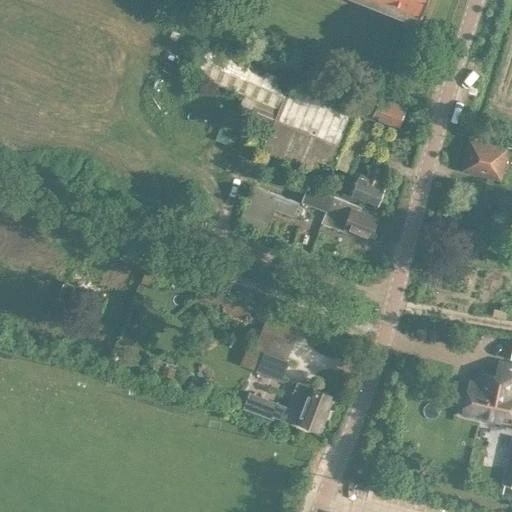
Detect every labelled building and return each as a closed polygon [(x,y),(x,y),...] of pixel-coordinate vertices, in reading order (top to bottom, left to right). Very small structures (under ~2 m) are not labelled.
[(383,0),(419,14),(424,0),(383,0)] [(234,112),(268,127),(259,148),(310,170),(314,159),(332,167),(333,165),(348,172),(369,121),(355,115),(356,111),(287,82),(287,80),(200,42),(189,69),(185,75),(198,81),(200,75),(242,93),(234,112)] [(406,104),(378,93),(364,88),(356,109),(369,113),(397,124),(406,104)] [(231,126),(220,122),(214,138),(231,145),(235,136),(228,133),(231,126)] [(460,169),(500,179),(506,156),(503,156),(506,145),(468,135),(460,169)] [(353,200),(353,199),(355,195),(376,204),(383,183),(378,181),(383,168),(369,163),(363,176),(357,173),(353,183),(334,174),(329,184),(340,189),(338,194),(353,200)] [(236,221),(264,232),(273,207),(292,214),(297,201),(251,183),(236,221)] [(301,199),(324,208),(319,220),(341,229),(343,224),(368,235),(377,215),(358,208),(360,205),(327,192),(306,184),(301,199)] [(500,234),(511,237),(511,208),(507,207),(500,234)] [(134,264),(164,274),(167,265),(137,254),(134,264)] [(99,313),(105,295),(107,288),(63,273),(60,279),(46,274),(35,305),(50,310),(53,301),(71,307),(72,304),(99,313)] [(253,349),(262,352),(254,370),(262,373),(258,382),(274,388),(278,379),(279,379),(286,362),(284,362),(293,341),(262,329),(253,349)] [(474,388),(464,386),(458,410),(496,419),(498,411),(509,414),(511,400),(511,391),(511,386),(511,364),(495,360),(492,374),(476,370),(474,382),(476,382),(474,388)] [(282,414),(296,419),(295,419),(318,429),(331,394),(295,380),(282,414)] [(511,472),(505,471),(502,481),(503,481),(511,483),(511,472)]
